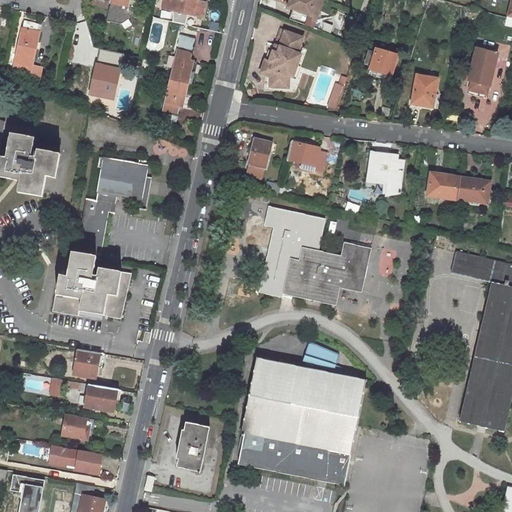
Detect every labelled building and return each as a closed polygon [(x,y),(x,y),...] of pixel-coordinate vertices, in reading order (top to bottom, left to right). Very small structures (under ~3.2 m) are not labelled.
[(108,0),(104,23),(118,27),(123,21),(126,8),(134,10),(136,0),(108,0)] [(162,0),(161,11),(192,18),(192,17),(201,19),(205,4),(196,1),(196,0),(162,0)] [(293,7),(310,14),(308,19),(315,22),(323,0),(288,0),(287,5),(293,7)] [(289,17),(314,26),(315,22),(308,19),(310,14),(293,7),(289,17)] [(32,68),(38,34),(35,33),(36,25),(23,23),(14,65),(15,65),(14,71),(18,71),(17,75),(17,77),(24,79),(24,77),(25,74),(27,74),(28,68),(32,69),(32,68)] [(276,50),(273,60),(267,58),(262,72),(267,74),(273,76),(273,86),(292,86),(292,73),(296,63),(299,64),(303,52),(299,51),(301,44),(302,43),(304,35),(282,28),(274,49),(276,50)] [(186,43),(184,51),(199,54),(201,47),(186,43)] [(298,91),(306,66),(303,65),(309,47),(301,44),(299,51),(303,52),(299,64),(296,63),(292,73),(292,86),(273,86),(273,76),(267,74),(267,90),(298,91)] [(378,46),(370,70),(390,76),(391,73),(394,74),(400,53),(378,46)] [(491,86),(499,52),(475,47),(468,81),(471,82),(469,93),(486,97),(489,85),(491,86)] [(273,60),(276,50),(274,49),(271,48),(267,58),(273,60)] [(190,57),(176,54),(170,82),(187,86),(190,72),(193,72),(195,65),(188,63),(190,57)] [(88,96),(114,101),(121,68),(95,62),(88,96)] [(39,80),(41,70),(32,68),(32,69),(28,68),(27,74),(25,74),(24,77),(39,80)] [(437,94),(440,79),(419,75),(414,100),(424,101),(424,106),(438,109),(440,95),(437,94)] [(170,82),(163,112),(177,115),(178,110),(181,111),(187,86),(170,82)] [(0,123),(0,178),(17,182),(15,192),(39,197),(43,177),(53,179),(57,155),(35,151),(33,159),(28,158),(32,140),(7,135),(3,158),(0,157),(0,133),(2,123),(0,123)] [(253,163),(272,167),(278,142),(259,137),(258,140),(255,139),(252,151),(255,152),(253,163)] [(324,171),(329,151),(321,149),(321,147),(313,145),(313,142),(305,140),(305,143),(294,141),(290,159),(303,161),(301,168),(314,171),(315,169),(324,171)] [(400,154),(370,151),(367,181),(386,183),(385,197),(402,194),(406,159),(399,158),(400,154)] [(86,198),(76,256),(100,260),(108,214),(114,215),(117,196),(141,200),(140,209),(145,210),(150,179),(147,179),(150,162),(139,160),(138,162),(100,156),(98,168),(102,169),(96,200),(86,198)] [(432,173),(428,196),(458,200),(461,181),(446,179),(447,175),(432,173)] [(491,203),(494,181),(462,177),(458,200),(472,202),(472,200),(491,203)] [(364,294),(374,249),(346,243),(344,255),(321,250),(328,219),(271,206),(266,227),(276,230),(263,284),(259,283),(257,290),(261,291),(261,292),(285,298),(285,296),(338,308),(342,289),(364,294)] [(491,283),(496,262),(457,253),(452,274),(491,283)] [(57,277),(51,312),(77,317),(77,313),(123,322),(131,275),(100,271),(100,260),(76,256),(70,255),(65,278),(57,277)] [(491,283),(458,415),(504,427),(511,396),(511,265),(496,262),(491,283)] [(252,453),(324,469),(321,480),(342,484),(365,379),(331,371),(331,370),(332,366),(333,367),(334,365),(339,351),(309,338),(302,356),(303,357),(302,365),(256,355),(239,429),(242,429),(236,450),(234,458),(250,462),(252,453)] [(69,377),(90,381),(93,370),(98,371),(101,356),(74,351),(69,377)] [(356,370),(334,365),(333,367),(332,366),(331,370),(354,375),(356,370)] [(52,378),(51,394),(63,395),(64,379),(52,378)] [(86,387),(82,409),(109,414),(111,404),(114,392),(86,387)] [(59,437),(79,442),(81,433),(85,434),(87,422),(63,418),(59,437)] [(195,467),(204,423),(181,418),(172,463),(195,467)] [(52,445),(49,464),(77,468),(76,471),(102,475),(105,452),(52,445)] [(324,469),(252,453),(250,462),(234,458),(234,461),(321,480),(324,469)] [(147,488),(151,474),(145,472),(141,486),(147,488)] [(28,481),(27,488),(39,490),(40,483),(28,481)] [(511,511),(511,485),(507,484),(500,511),(511,511)] [(98,511),(101,503),(70,496),(68,511),(73,511),(98,511)]
